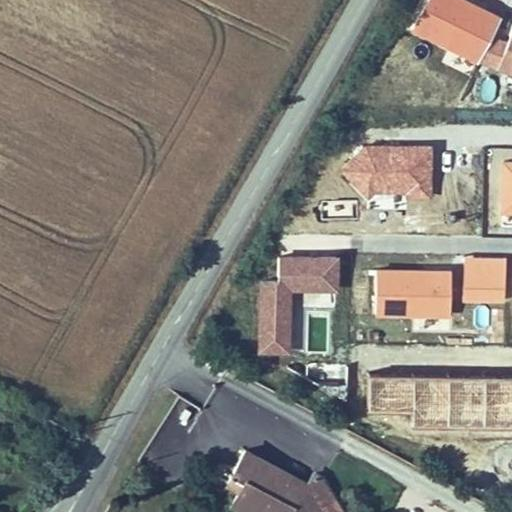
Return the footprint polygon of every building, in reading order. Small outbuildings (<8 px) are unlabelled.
[(336,255),(277,254),(276,279),(260,279),(258,351),(303,352),(304,307),(335,307),(336,255)] [(450,271),(375,269),(374,312),(411,313),(410,332),(449,333),(450,271)] [(69,437),(75,426),(52,413),(46,424),(69,437)] [(293,467),(251,445),(232,475),(245,483),(238,497),(265,511),(356,511),(324,470),(318,467),(313,477),(307,487),(299,483),(302,478),(291,472),(293,467)] [(313,477),(293,467),(291,472),(302,478),(299,483),(307,487),(313,477)]
